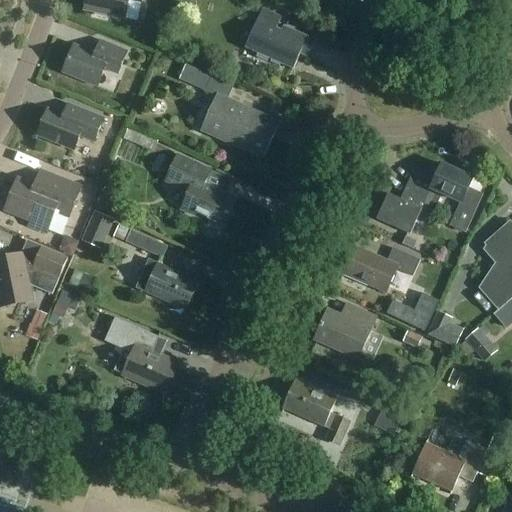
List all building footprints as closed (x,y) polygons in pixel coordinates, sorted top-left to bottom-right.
[(141,4),(141,0),(86,0),(84,11),(125,20),(129,1),(141,4)] [(281,31),(276,28),(280,18),(262,10),(244,49),(271,61),(269,64),(279,68),(280,65),(292,71),(299,55),(306,59),(314,41),(283,27),(281,31)] [(118,76),(127,53),(100,42),(94,55),(73,46),(62,74),(97,88),(105,70),(118,76)] [(185,66),(178,80),(204,92),(204,91),(211,77),(185,66)] [(277,124),(227,101),(218,97),(218,98),(202,133),(261,159),(277,124)] [(47,111),(37,136),(74,151),(80,137),(94,143),(103,120),(76,109),(67,106),(63,117),(47,111)] [(154,153),(158,143),(128,130),(124,139),(154,153)] [(222,227),(234,200),(203,186),(210,171),(186,160),(177,157),(165,182),(188,192),(179,212),(193,218),(195,214),(222,227)] [(456,206),(458,204),(460,205),(450,227),(466,234),(483,196),(468,189),(472,182),(441,167),(431,186),(429,190),(440,196),(446,199),(447,202),(456,206)] [(17,180),(5,212),(30,222),(28,227),(46,234),(48,231),(55,214),(69,219),(81,188),(50,176),(44,191),(34,187),(17,180)] [(429,190),(431,186),(411,177),(400,202),(387,196),(375,220),(408,236),(420,212),(430,217),(440,196),(429,190)] [(118,217),(125,201),(102,192),(95,208),(118,217)] [(94,213),(82,241),(101,250),(114,221),(94,213)] [(114,237),(125,243),(131,231),(119,226),(114,237)] [(480,294),(497,313),(511,300),(511,226),(486,247),(483,251),(497,268),(480,294)] [(162,259),(167,248),(131,231),(125,243),(162,259)] [(417,239),(409,235),(408,236),(404,246),(412,250),(417,239)] [(64,236),(58,252),(73,258),(79,242),(64,236)] [(0,259),(0,306),(0,308),(32,301),(29,286),(52,296),(68,258),(42,248),(28,243),(23,255),(0,259)] [(412,277),(420,261),(392,249),(387,261),(355,247),(342,276),(385,295),(396,270),(412,277)] [(136,289),(145,293),(145,294),(185,312),(198,284),(157,266),(158,265),(148,261),(136,289)] [(62,292),(58,302),(68,307),(77,310),(81,299),(62,292)] [(511,300),(497,313),(494,316),(497,319),(506,329),(511,323),(511,300)] [(63,319),(68,307),(58,302),(53,315),(63,319)] [(429,309),(411,302),(402,325),(419,333),(429,309)] [(313,342),(357,361),(375,321),(352,310),(347,322),(326,312),(313,342)] [(449,324),(451,319),(438,313),(427,336),(455,349),(463,331),(449,324)] [(164,396),(179,362),(153,351),(158,338),(115,319),(105,341),(136,354),(125,379),(164,396)] [(43,328),(33,324),(28,335),(39,339),(43,328)] [(465,342),(484,363),(497,352),(478,330),(465,342)] [(407,334),(403,343),(418,350),(421,341),(407,334)] [(461,374),(453,370),(447,384),(455,388),(461,374)] [(340,447),(350,424),(329,414),(336,398),(295,381),(283,410),(330,431),(326,441),(340,447)] [(395,438),(401,427),(382,417),(376,429),(395,438)] [(298,419),(286,442),(302,451),(314,428),(298,419)] [(473,484),(488,451),(467,442),(459,459),(428,445),(429,442),(428,442),(412,479),(413,479),(414,476),(452,493),(450,496),(451,496),(459,478),(473,484)] [(0,467),(0,486),(7,489),(16,462),(3,458),(0,467)]
